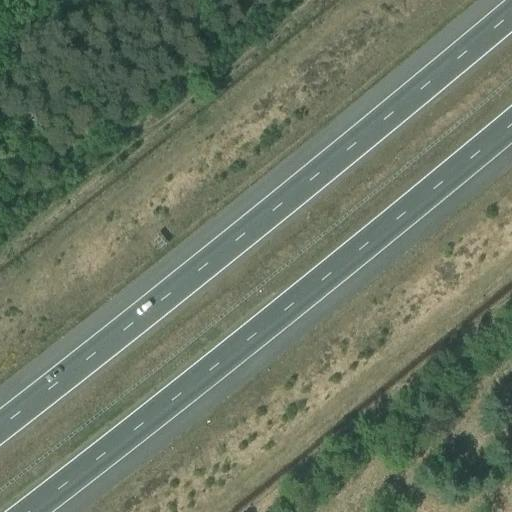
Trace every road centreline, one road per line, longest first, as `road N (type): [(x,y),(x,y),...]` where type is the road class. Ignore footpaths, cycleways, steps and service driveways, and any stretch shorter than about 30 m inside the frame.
road 1 (motorway): [(511,11),(0,427)]
road 2 (motorway): [(26,511),(511,123)]
